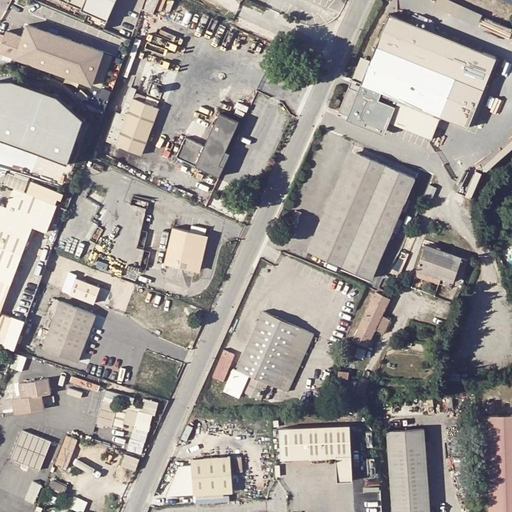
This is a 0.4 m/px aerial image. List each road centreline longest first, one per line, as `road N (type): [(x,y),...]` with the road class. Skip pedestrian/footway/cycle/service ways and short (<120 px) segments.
road 1 (unclassified): [(130,511),(360,0)]
road 2 (unknown): [(447,175),(479,262),(481,334)]
road 3 (unknown): [(109,173),(258,225)]
road 4 (unknown): [(315,108),(429,154),(447,175)]
road 5 (unknown): [(447,175),(399,315)]
